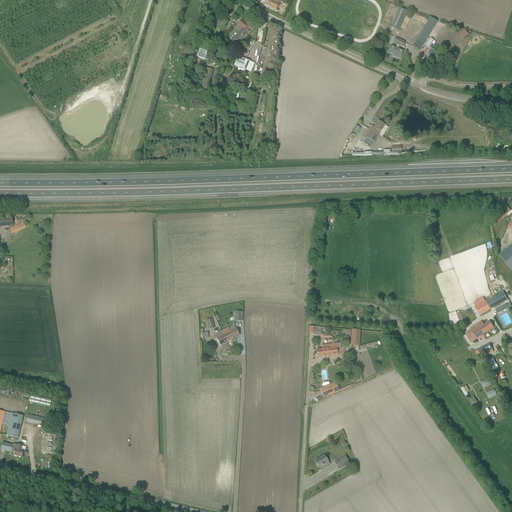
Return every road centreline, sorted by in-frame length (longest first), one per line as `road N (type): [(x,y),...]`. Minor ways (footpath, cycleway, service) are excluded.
road 1 (motorway): [(511,166),(0,182)]
road 2 (motorway): [(0,193),(511,180)]
road 3 (track): [(461,330),(307,323),(299,401),(306,418)]
road 4 (unclassified): [(417,85),(229,0)]
road 5 (tertiary): [(189,511),(0,468)]
road 6 (unclassified): [(234,511),(242,356)]
